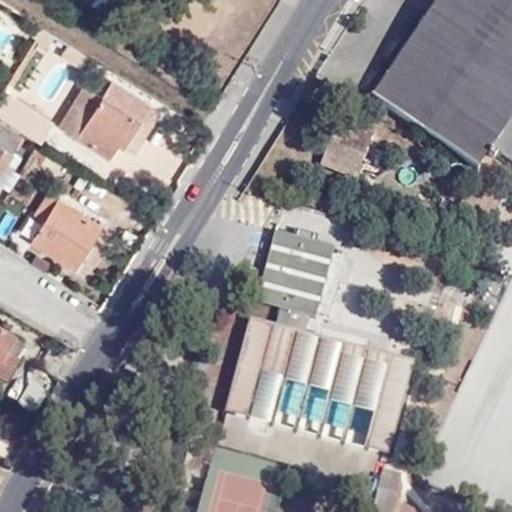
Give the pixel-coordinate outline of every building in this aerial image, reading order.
[(511,0),(439,0),(372,100),(475,170),(490,149),(511,163),(511,0)] [(123,144),(134,151),(150,124),(155,113),(153,106),(148,102),(111,80),(102,94),(139,117),(123,144)] [(118,141),(123,144),(139,117),(102,94),(84,83),(59,124),(109,155),(118,141)] [(371,136),(337,122),(320,165),(355,179),(371,136)] [(0,179),(23,139),(0,124),(0,179)] [(100,226),(48,195),(34,215),(43,221),(32,241),(76,267),(100,226)] [(439,231),(420,225),(416,239),(436,245),(439,231)] [(334,248),(274,233),(264,273),(255,304),(279,310),(274,326),(250,319),(225,414),(388,458),(413,363),(305,334),(309,318),(316,320),(334,248)] [(0,333),(0,380),(7,384),(20,364),(9,357),(16,343),(0,333)] [(210,364),(198,358),(184,383),(196,390),(210,364)] [(27,383),(19,405),(37,412),(46,389),(27,383)] [(398,479),(379,474),(374,494),(391,500),(398,479)]
